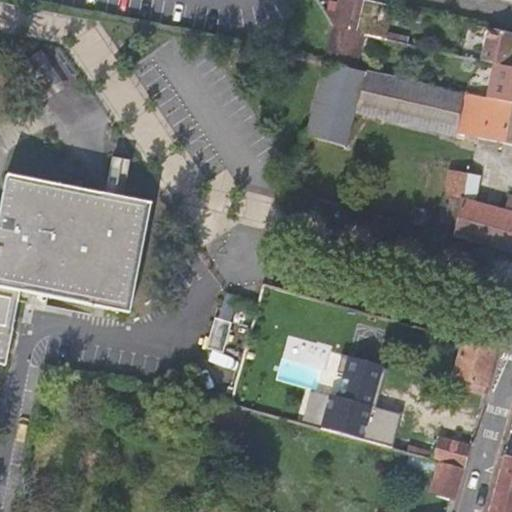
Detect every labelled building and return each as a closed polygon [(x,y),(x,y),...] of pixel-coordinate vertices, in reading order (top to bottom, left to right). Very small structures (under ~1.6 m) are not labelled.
[(349,2),(342,1),(338,0),(329,0),(326,13),(326,16),(332,25),(333,27),(336,27),(362,33),(397,42),(399,34),(376,29),(378,18),(364,15),(366,6),(349,2)] [(355,0),(349,0),(349,2),(366,6),(364,15),(378,18),(381,6),(360,1),(355,0)] [(321,63),(352,70),(362,33),(336,27),(333,27),(332,25),(322,62),(321,63)] [(511,37),(484,30),(477,60),(511,68),(511,39),(510,39),(511,37)] [(321,63),(304,133),(345,145),(354,108),(363,72),(352,70),(321,63)] [(363,72),(354,108),(454,135),(455,132),(461,94),(366,73),(363,72)] [(511,104),(461,94),(455,132),(511,144),(511,104)] [(123,194),(131,160),(114,156),(106,190),(123,194)] [(425,187),(442,190),(445,169),(429,167),(425,187)] [(442,190),(435,231),(451,235),(458,197),(476,202),(483,176),(445,169),(442,190)] [(0,364),(3,365),(18,290),(127,312),(149,203),(5,175),(0,198),(0,364)] [(486,205),(476,202),(458,197),(451,235),(477,243),(486,205)] [(511,211),(508,211),(486,205),(477,243),(510,251),(511,252),(511,211)] [(412,224),(423,228),(427,212),(408,207),(404,223),(412,224)] [(224,293),(218,317),(229,320),(230,321),(236,297),(224,293)] [(239,297),(235,312),(250,316),(255,302),(239,297)] [(229,320),(218,317),(213,316),(210,324),(227,329),(230,321),(229,320)] [(227,329),(210,324),(204,345),(221,350),(227,329)] [(461,340),(450,379),(484,387),(495,350),(461,340)] [(318,428),(389,448),(397,418),(372,410),(383,370),(378,368),(379,366),(338,355),(333,373),(340,375),(334,397),(327,395),(318,428)] [(484,387),(450,379),(448,386),(483,396),(484,387)] [(230,404),(212,399),(206,429),(222,433),(230,404)] [(222,433),(220,440),(240,444),(249,409),(230,404),(222,433)] [(462,469),(469,446),(434,437),(430,452),(406,446),(404,452),(409,454),(437,462),(462,469)] [(429,490),(455,498),(462,469),(437,462),(409,454),(407,467),(434,474),(429,490)] [(511,511),(511,457),(503,455),(486,511),(511,511)]
